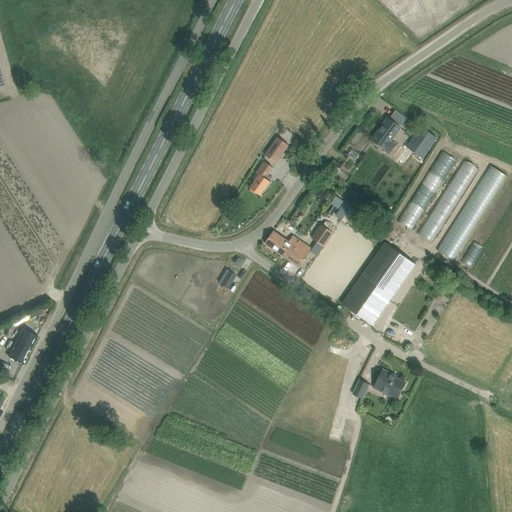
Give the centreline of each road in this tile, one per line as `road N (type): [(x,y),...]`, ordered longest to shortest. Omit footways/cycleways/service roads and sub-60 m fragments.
road 1 (unclassified): [(137,232),(221,247),(248,240),(369,92),(511,0)]
road 2 (unclassified): [(0,500),(137,232)]
road 3 (unknown): [(478,403),(248,240)]
road 4 (primary): [(0,463),(119,227)]
road 5 (unclassified): [(137,232),(257,0)]
road 6 (primary): [(119,227),(235,0)]
road 7 (unclassified): [(213,0),(101,224)]
road 8 (unclassified): [(101,224),(0,427)]
